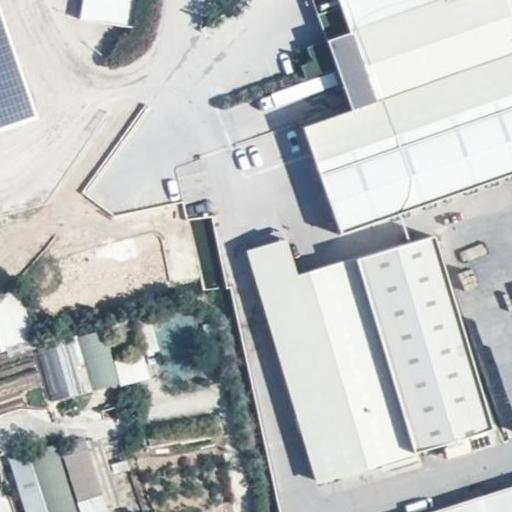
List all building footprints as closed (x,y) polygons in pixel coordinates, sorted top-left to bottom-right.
[(84,0),(81,20),(131,28),(135,0),(84,0)] [(511,173),(511,0),(446,0),(444,1),(444,0),(341,0),(377,102),(351,111),(300,128),(336,234),(511,173)] [(325,0),(330,13),(319,16),(330,46),(310,52),(315,67),(304,71),(308,83),(338,73),(351,111),(377,102),(341,0),(325,0)] [(0,133),(39,120),(0,7),(0,133)] [(11,209),(39,207),(38,182),(10,184),(11,209)] [(492,433),(433,241),(297,282),(286,245),(247,257),(317,486),(492,433)] [(0,348),(31,341),(20,295),(0,300),(0,348)] [(146,380),(141,358),(109,366),(101,332),(44,345),(57,401),(146,380)] [(0,368),(0,402),(40,397),(36,364),(0,368)] [(495,422),(511,416),(511,368),(482,377),(495,422)] [(79,511),(61,451),(12,466),(26,511),(79,511)] [(511,511),(511,489),(440,511),(511,511)]
